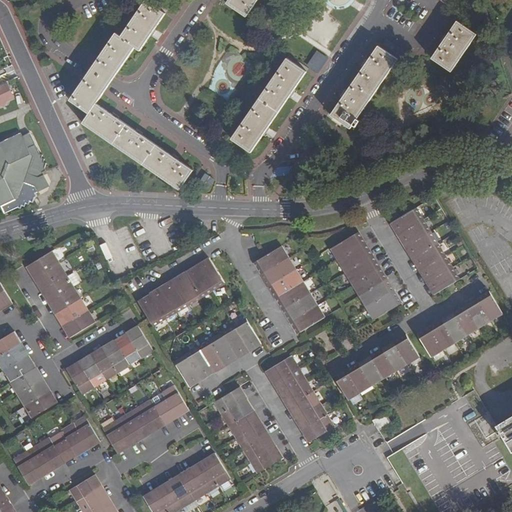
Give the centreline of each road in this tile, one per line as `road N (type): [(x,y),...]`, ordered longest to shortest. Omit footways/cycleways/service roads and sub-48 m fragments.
road 1 (residential): [(258,209),(261,172),(373,19)]
road 2 (residential): [(15,45),(88,206)]
road 3 (residential): [(137,95),(65,52),(45,29),(45,18),(76,0)]
road 4 (residential): [(243,364),(285,338),(225,244)]
road 5 (tertiary): [(362,196),(450,166),(511,179)]
road 6 (residential): [(217,208),(221,168),(137,95)]
road 7 (residential): [(430,314),(362,196)]
road 8 (tertiary): [(88,206),(217,208)]
road 9 (residential): [(310,473),(243,364)]
